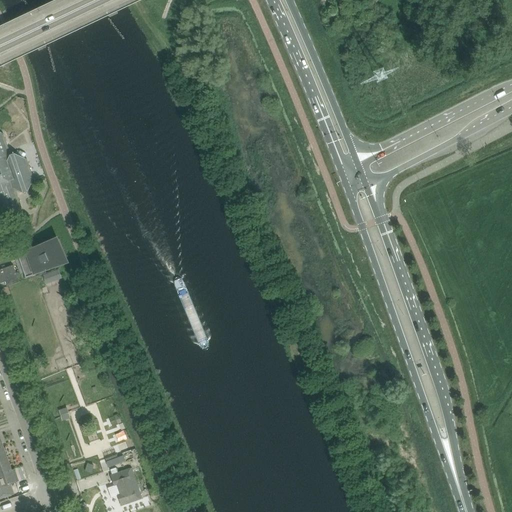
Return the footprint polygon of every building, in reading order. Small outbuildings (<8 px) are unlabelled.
[(11,154),(9,150),(3,133),(0,131),(0,201),(5,214),(13,218),(17,217),(22,208),(17,193),(18,190),(23,193),(28,191),(34,178),(29,165),(27,159),(14,153),(11,154)] [(20,251),(16,252),(17,253),(21,252),(29,276),(25,277),(25,278),(64,264),(66,264),(67,263),(55,237),(35,246),(33,247),(32,247),(29,248),(21,251),(20,251)] [(13,264),(0,268),(0,282),(6,281),(7,286),(19,281),(18,278),(20,277),(19,271),(16,272),(13,264)] [(117,456),(106,460),(109,468),(126,462),(124,456),(118,458),(117,456)] [(0,474),(12,470),(8,458),(0,460),(0,474)] [(121,505),(142,498),(131,468),(111,475),(114,485),(117,484),(120,494),(118,495),(121,505)] [(0,474),(0,499),(14,495),(10,484),(16,482),(16,481),(18,481),(16,475),(14,475),(12,470),(0,474)]
